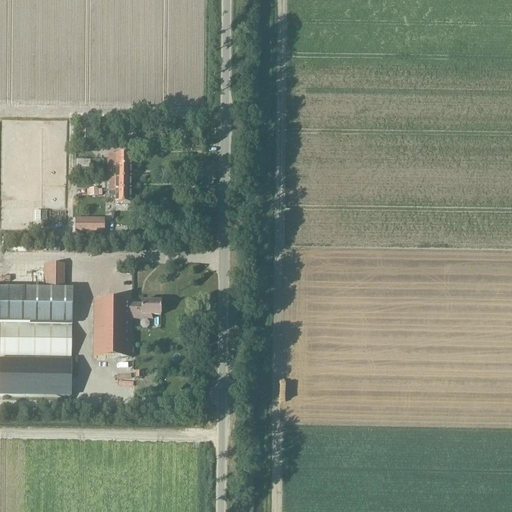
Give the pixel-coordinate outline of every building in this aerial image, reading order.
[(77,127),(76,143),(94,143),(94,127),(77,127)] [(131,167),(131,154),(116,154),(108,154),(108,167),(131,167)] [(131,167),(108,167),(108,178),(131,179),(131,167)] [(131,191),(131,179),(108,178),(108,179),(109,179),(109,191),(131,191)] [(131,204),(131,191),(109,191),(109,196),(116,197),(116,204),(131,204)] [(105,218),(75,218),(75,233),(105,233),(105,218)] [(64,289),(64,265),(43,265),(43,289),(0,288),(0,315),(0,328),(0,358),(71,359),(72,325),(73,325),(73,290),(64,289)] [(160,316),(160,302),(141,302),(141,304),(131,304),(131,302),(94,302),(93,358),(131,359),(131,313),(141,313),(141,316),(142,316),(142,320),(152,320),(152,316),(160,316)] [(0,396),(71,398),(71,360),(0,359),(0,396)]
